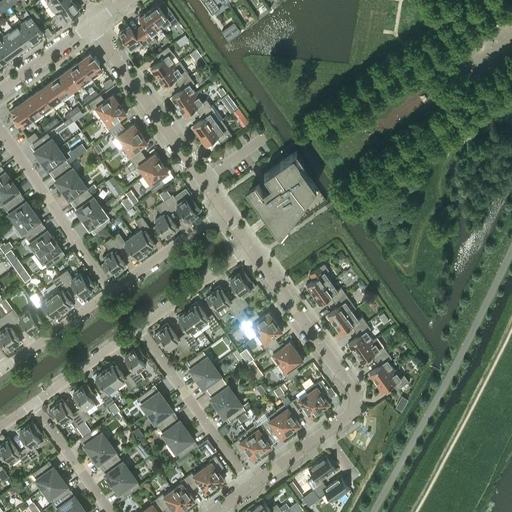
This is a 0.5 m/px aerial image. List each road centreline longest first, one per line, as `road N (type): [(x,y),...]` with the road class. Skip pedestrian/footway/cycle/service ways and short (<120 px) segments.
road 1 (residential): [(250,485),(352,413),(353,393),(252,250)]
road 2 (residential): [(224,210),(90,24)]
road 3 (residential): [(111,291),(0,131)]
road 4 (residential): [(250,485),(140,329)]
road 5 (residential): [(111,291),(224,210)]
road 6 (residential): [(140,329),(252,250)]
road 7 (residential): [(33,406),(140,329)]
road 8 (residential): [(109,511),(33,406)]
road 9 (residential): [(6,367),(111,291)]
